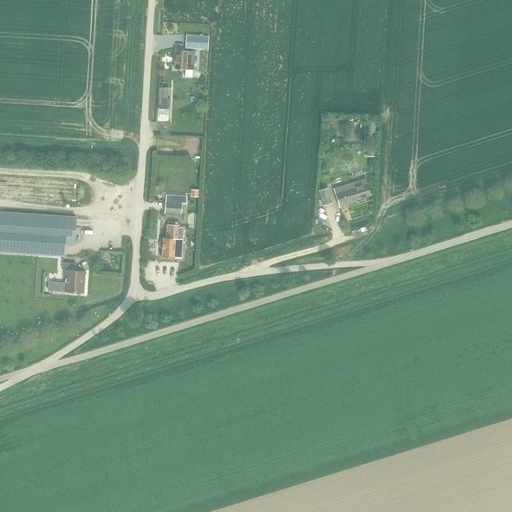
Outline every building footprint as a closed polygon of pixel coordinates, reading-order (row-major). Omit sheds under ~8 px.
[(208,47),(209,35),(187,34),(186,46),(208,47)] [(193,69),(194,51),(176,50),(174,67),(193,69)] [(166,97),(167,87),(159,86),(159,96),(166,97)] [(169,109),(170,98),(159,97),(158,108),(169,109)] [(189,137),(189,147),(200,148),(201,138),(189,137)] [(371,195),(365,178),(356,181),(357,186),(347,189),(346,184),(333,188),(339,207),(355,202),(355,200),(371,195)] [(323,205),(332,203),(327,187),(318,190),(323,205)] [(164,211),(164,212),(181,213),(182,202),(186,203),(186,195),(165,194),(165,201),(164,211)] [(73,244),(75,216),(0,211),(0,251),(64,255),(65,243),(73,244)] [(161,248),(162,248),(161,256),(181,257),(183,227),(178,226),(179,224),(167,224),(166,237),(163,237),(162,241),(161,241),(159,242),(159,246),(161,248)] [(48,281),(48,289),(65,290),(84,292),(85,271),(75,270),(76,262),(63,261),(63,270),(66,270),(65,282),(48,281)]
